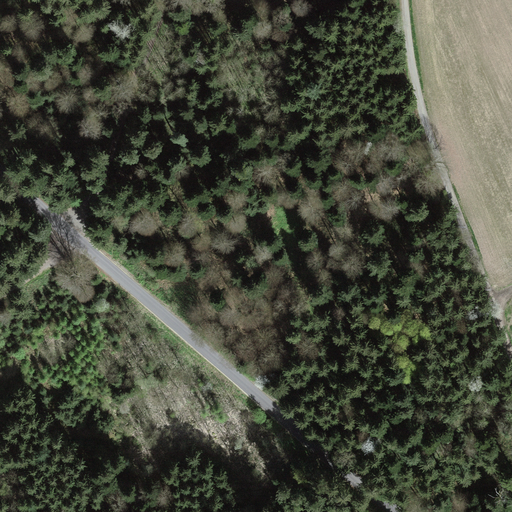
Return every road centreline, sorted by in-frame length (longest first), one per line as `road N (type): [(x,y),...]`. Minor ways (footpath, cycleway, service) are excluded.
road 1 (unclassified): [(0,168),(323,456),(397,511)]
road 2 (track): [(511,356),(427,134),(403,0)]
road 3 (track): [(65,229),(106,177),(165,0)]
